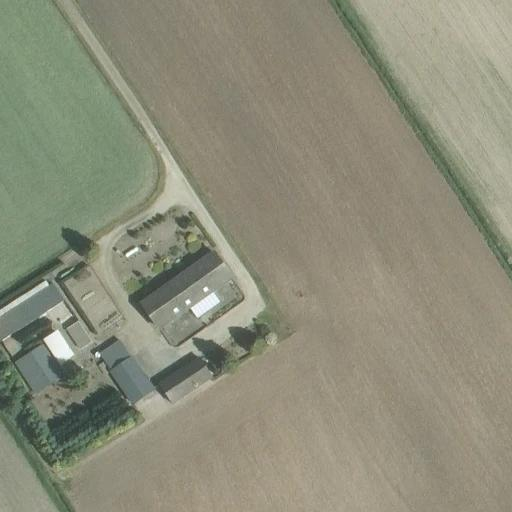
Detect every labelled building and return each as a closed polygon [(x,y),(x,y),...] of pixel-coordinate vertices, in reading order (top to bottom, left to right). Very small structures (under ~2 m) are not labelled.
[(143,304),(162,331),(234,280),(215,253),(143,304)] [(0,342),(65,301),(54,284),(16,309),(12,303),(0,310),(0,342)] [(79,321),(67,329),(81,350),(93,342),(79,321)] [(101,372),(109,367),(112,371),(110,372),(134,408),(157,393),(133,357),(132,358),(120,340),(100,353),(103,357),(95,362),(101,372)] [(16,363),(37,395),(65,377),(43,345),(16,363)] [(159,384),(173,404),(213,377),(200,357),(159,384)]
